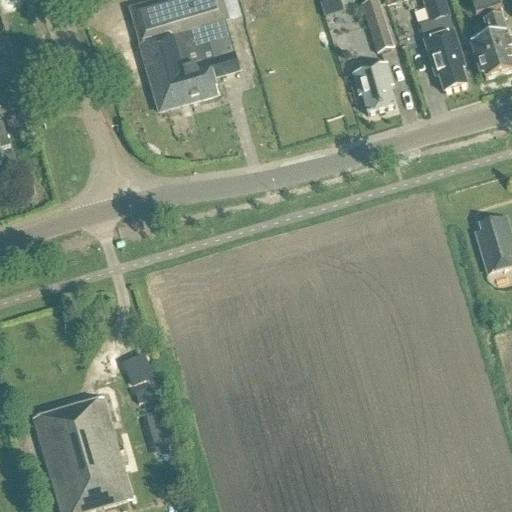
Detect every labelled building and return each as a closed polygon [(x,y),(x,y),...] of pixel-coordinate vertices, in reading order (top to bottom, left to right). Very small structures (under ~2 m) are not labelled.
[(180,0),(130,15),(145,66),(229,42),(225,28),(229,27),(221,0),(180,0)] [(343,0),(336,0),(324,4),(329,18),(348,12),(343,0)] [(421,0),(430,28),(430,29),(450,23),(443,0),(421,0)] [(501,14),(496,0),(469,0),(476,22),(483,19),(485,26),(484,27),(489,44),(471,49),(481,82),(484,81),(486,86),(511,77),(511,55),(500,14),(501,14)] [(378,59),(393,54),(377,6),(362,11),(378,59)] [(450,23),(430,29),(430,28),(420,31),(425,47),(424,47),(435,81),(439,82),(444,98),(467,91),(462,74),(465,73),(454,38),(450,23)] [(273,39),(287,82),(317,74),(303,30),(273,39)] [(229,42),(145,66),(160,118),(218,102),(213,83),(242,75),(233,44),(230,45),(229,42)] [(393,93),(387,70),(353,81),(360,103),(363,102),(368,121),(396,113),(390,94),(393,93)] [(0,169),(3,168),(0,159),(0,154),(11,152),(4,129),(0,129),(0,169)] [(488,281),(511,273),(511,242),(507,224),(499,226),(480,231),(482,238),(476,240),(488,281)] [(112,511),(133,506),(104,406),(34,427),(59,511),(112,511)] [(147,421),(152,443),(165,440),(159,418),(147,421)]
